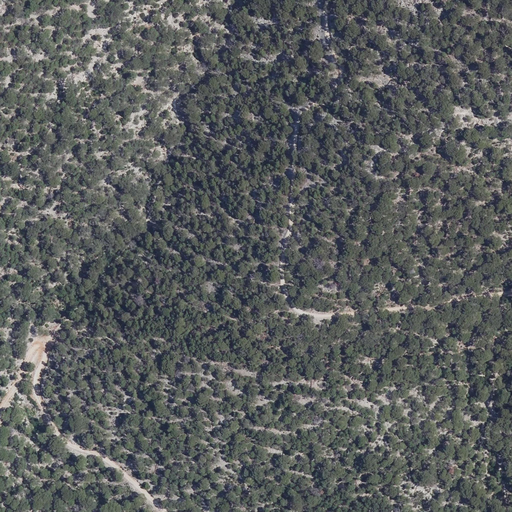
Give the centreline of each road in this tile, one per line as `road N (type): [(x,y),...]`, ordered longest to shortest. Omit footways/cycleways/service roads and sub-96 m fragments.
road 1 (track): [(511,292),(329,316),(302,313),(286,293),(296,125),(341,71),(326,0)]
road 2 (track): [(0,412),(27,352),(45,339),(36,383),(52,430),(167,511)]
